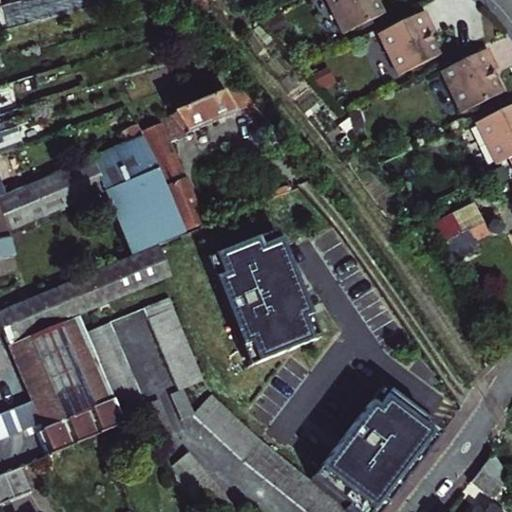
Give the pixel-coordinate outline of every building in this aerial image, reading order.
[(321,0),(319,1),(339,43),(380,23),(368,0),(321,0)] [(421,18),(375,41),(395,82),(435,63),(425,42),(422,35),(428,33),(421,18)] [(282,19),(267,26),(274,41),(289,34),(282,19)] [(428,33),(422,35),(425,42),(432,39),(428,33)] [(482,55),(436,78),(456,120),(496,100),(486,79),(483,73),(489,70),(482,55)] [(324,70),(310,77),(317,91),(332,84),(324,70)] [(489,70),(483,73),(486,79),(492,76),(489,70)] [(228,115),(213,97),(164,118),(168,125),(174,123),(181,137),(210,123),(237,152),(249,141),(227,116),(228,115)] [(511,106),(465,130),(486,171),(503,163),(510,178),(511,176),(511,106)] [(359,116),(349,119),(352,134),(362,132),(359,116)] [(0,131),(11,128),(21,125),(18,118),(0,123),(0,131)] [(158,126),(136,135),(142,147),(149,163),(170,155),(158,126)] [(0,154),(1,154),(19,148),(11,128),(0,131),(0,154)] [(0,275),(10,273),(3,239),(0,230),(98,189),(127,255),(151,245),(178,233),(165,203),(159,187),(149,163),(142,147),(136,135),(134,130),(83,153),(11,183),(0,187),(0,275)] [(0,187),(11,183),(7,173),(0,176),(0,166),(5,164),(1,154),(0,154),(0,187)] [(178,233),(199,225),(170,155),(149,163),(159,187),(165,203),(178,233)] [(503,167),(485,175),(489,187),(508,179),(503,167)] [(283,220),(328,281),(354,262),(309,201),(283,220)] [(474,212),(431,230),(445,262),(476,249),(482,262),(495,257),(474,212)] [(502,228),(502,225),(500,223),(499,222),(496,220),(494,220),(491,222),(490,223),(489,226),(489,228),(490,230),(492,232),(494,233),(497,233),(499,232),(501,230),(502,228)] [(255,364),(316,339),(275,234),(214,258),(222,278),(214,281),(240,347),(248,345),(255,364)] [(80,276),(94,309),(165,278),(166,277),(151,245),(127,255),(80,276)] [(214,281),(222,278),(214,258),(206,261),(214,281)] [(0,311),(0,328),(8,347),(71,319),(94,309),(80,276),(39,294),(0,311)] [(168,397),(180,424),(193,419),(241,467),(259,449),(208,399),(192,416),(181,391),(198,383),(183,350),(161,298),(137,310),(174,393),(168,397)] [(8,347),(30,399),(37,416),(43,428),(35,431),(45,455),(85,437),(101,430),(118,422),(116,420),(78,335),(71,319),(8,347)] [(142,409),(104,324),(78,335),(116,420),(142,409)] [(248,345),(240,347),(248,367),(255,364),(248,345)] [(360,404),(366,409),(379,391),(372,386),(360,404)] [(338,510),(341,511),(369,511),(387,490),(380,485),(400,458),(406,463),(431,430),(379,391),(366,409),(360,404),(301,481),(338,510)] [(0,411),(0,432),(37,416),(30,399),(0,411)] [(154,403),(142,409),(153,434),(165,429),(154,403)] [(165,457),(199,511),(218,511),(223,508),(185,445),(165,457)] [(301,481),(262,451),(246,471),(296,511),(336,511),(338,510),(301,481)] [(472,476),(493,492),(504,479),(483,462),(472,476)] [(0,475),(0,510),(31,496),(18,467),(0,475)] [(484,504),(493,492),(472,476),(463,487),(484,504)]
